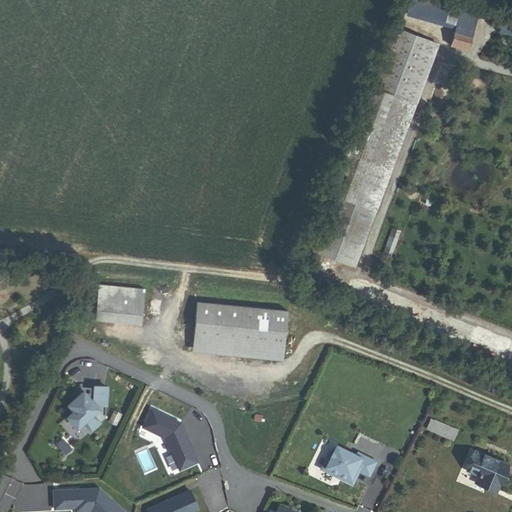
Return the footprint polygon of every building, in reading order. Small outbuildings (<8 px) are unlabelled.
[(410,0),(406,16),(454,29),(461,5),(441,0),(410,0)] [(470,36),(471,36),(478,10),(461,5),(454,29),(454,32),(470,36)] [(356,204),(395,95),(387,92),(404,45),(413,48),(415,41),(435,49),(437,44),(391,27),(369,86),(330,195),(332,196),(356,204)] [(449,45),(467,50),(470,36),(454,32),(453,32),(449,45)] [(356,204),(376,212),(435,49),(415,41),(413,48),(404,45),(387,92),(395,95),(356,204)] [(311,253),(355,269),(376,212),(356,204),(332,196),(311,253)] [(394,249),(398,238),(390,235),(386,247),(394,249)] [(97,310),(143,314),(145,288),(99,284),(97,310)] [(194,341),(283,349),(287,309),(197,301),(194,341)] [(96,319),(142,323),(143,314),(97,310),(96,319)] [(282,358),(283,349),(194,341),(193,350),(282,358)] [(83,422),(91,431),(104,418),(107,388),(94,387),(94,388),(78,388),(83,393),(68,406),(74,412),(67,418),(76,428),(83,422)] [(180,471),(198,462),(180,424),(151,410),(143,428),(166,439),(180,471)] [(457,430),(431,419),(428,427),(453,438),(457,430)] [(224,433),(235,438),(238,432),(227,427),(224,433)] [(371,459),(373,444),(353,441),(353,446),(332,443),(331,452),(327,451),(325,468),(358,471),(359,458),(371,459)] [(498,490),(504,472),(508,464),(474,451),(467,471),(479,475),(476,482),(498,490)] [(123,511),(98,489),(53,492),(54,510),(75,509),(74,511),(75,511),(90,511),(91,511),(123,511)] [(148,511),(191,511),(197,510),(189,491),(147,510),(148,511)]
